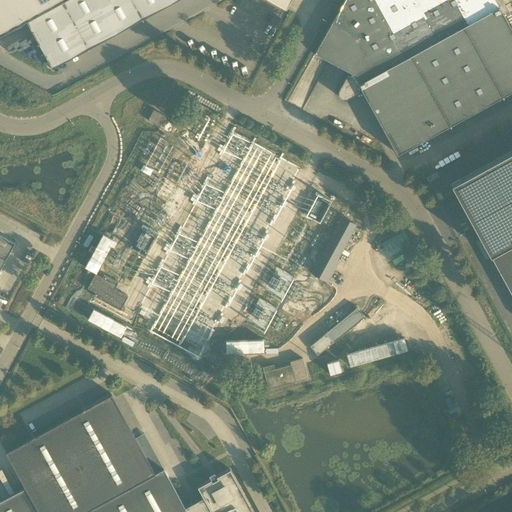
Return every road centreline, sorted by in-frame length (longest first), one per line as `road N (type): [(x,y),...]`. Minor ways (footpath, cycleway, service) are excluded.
road 1 (unclassified): [(511,377),(417,215),(386,186),(260,118)]
road 2 (unclassified): [(0,366),(107,163),(103,109),(93,98)]
road 3 (unknown): [(0,308),(188,405),(214,423),(243,469)]
road 4 (unknown): [(0,63),(59,83),(195,0)]
road 5 (unclassified): [(260,118),(144,67),(93,98)]
road 6 (unknown): [(386,186),(511,116)]
road 7 (unclassified): [(260,118),(328,0)]
